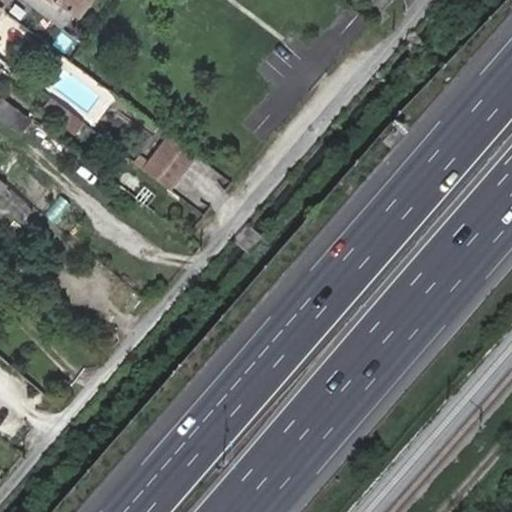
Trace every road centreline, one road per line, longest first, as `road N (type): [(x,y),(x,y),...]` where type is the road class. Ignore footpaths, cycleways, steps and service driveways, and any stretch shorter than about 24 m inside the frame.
road 1 (residential): [(421,0),(0,492)]
road 2 (motorway): [(511,79),(136,511)]
road 3 (motorway): [(235,511),(511,191)]
